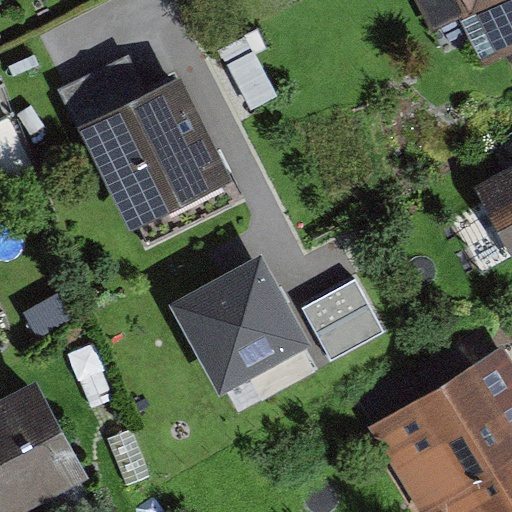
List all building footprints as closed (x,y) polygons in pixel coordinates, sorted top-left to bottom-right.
[(511,0),(457,0),(491,67),(511,56),(511,0)] [(182,78),(96,126),(146,214),(232,166),(182,78)] [(511,179),(494,189),(511,221),(511,179)] [(457,214),(485,266),(511,251),(511,250),(484,199),(457,214)] [(176,293),(217,395),(250,382),(256,398),(322,372),(274,253),(176,293)] [(511,511),(511,358),(508,352),(387,421),(439,511),(511,511)] [(53,378),(0,411),(0,511),(45,511),(111,471),(53,378)]
